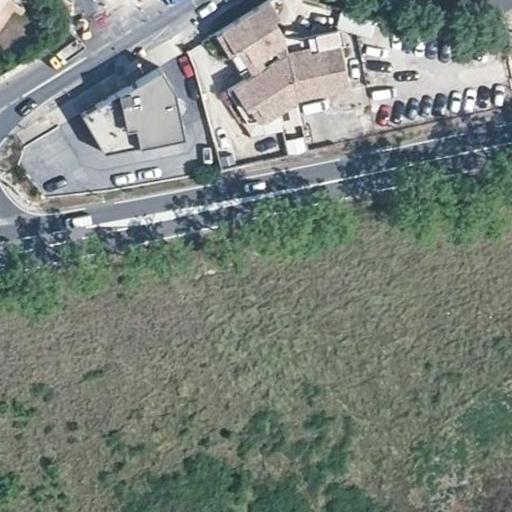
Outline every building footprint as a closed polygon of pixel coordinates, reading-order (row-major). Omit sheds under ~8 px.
[(0,0),(0,18),(12,0),(0,0)] [(264,120),(296,100),(296,99),(349,89),(339,36),(313,41),(282,34),(273,19),(279,16),(269,1),(236,21),(220,30),(234,52),(243,47),(253,63),(258,60),(274,51),(278,58),(263,68),(254,74),(232,87),(245,109),(254,103),(264,120)] [(376,16),(344,8),(338,28),(370,36),(376,16)] [(249,66),(253,63),(243,47),(234,52),(220,30),(216,34),(239,72),(249,66)] [(196,67),(195,63),(192,57),(182,62),(187,72),(196,67)] [(249,66),(254,74),(263,68),(258,60),(253,63),(249,66)] [(161,67),(96,106),(104,139),(98,142),(105,155),(186,136),(176,90),(161,67)] [(247,122),(264,120),(254,103),(245,109),(232,87),(227,90),(247,122)] [(96,106),(82,115),(98,142),(104,139),(96,106)]
